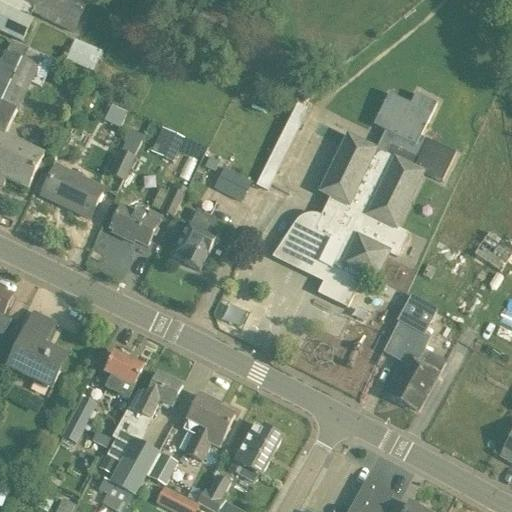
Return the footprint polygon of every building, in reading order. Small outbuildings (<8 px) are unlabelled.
[(11,0),(34,10),(31,15),(75,35),(90,0),(11,0)] [(216,52),(241,0),(200,0),(183,36),(216,52)] [(0,33),(23,44),(34,21),(0,5),(0,33)] [(93,74),(102,53),(74,41),(65,61),(93,74)] [(5,151),(10,142),(4,139),(30,85),(41,89),(54,63),(43,58),(37,70),(6,55),(0,68),(0,186),(3,188),(6,181),(7,181),(16,161),(6,157),(8,153),(5,151)] [(408,235),(397,230),(424,175),(442,184),(456,156),(421,138),(437,106),(416,95),(410,106),(389,95),(374,127),(385,133),(376,151),(348,137),(320,194),(331,199),(321,218),(318,217),(315,216),(312,216),(309,216),(306,217),(303,218),(300,220),(298,222),(296,224),(272,260),(323,285),(318,296),(348,311),(361,284),(357,282),(361,275),(375,283),(389,256),(396,259),(408,235)] [(298,132),(308,111),(297,106),(287,127),(298,132)] [(113,107),(106,120),(120,127),(126,114),(113,107)] [(151,152),(174,162),(185,138),(162,128),(151,152)] [(123,151),(136,156),(145,136),(131,131),(123,151)] [(16,161),(7,181),(28,191),(44,158),(10,142),(5,151),(8,153),(6,157),(16,161)] [(125,183),(136,159),(120,152),(109,176),(125,183)] [(220,164),(210,159),(205,169),(215,174),(220,164)] [(43,198),(90,221),(105,191),(58,168),(53,179),(44,197),(43,198)] [(242,204),(252,184),(224,170),(219,180),(214,190),(242,204)] [(267,193),(276,175),(265,170),(256,188),(267,193)] [(44,197),(53,179),(42,174),(34,192),(44,197)] [(173,220),(185,197),(184,197),(187,191),(175,186),(161,214),(173,220)] [(135,216),(121,209),(111,231),(147,248),(162,219),(150,213),(147,219),(136,214),(135,216)] [(209,256),(224,225),(197,212),(187,233),(186,232),(175,256),(186,261),(183,265),(200,273),(208,256),(209,256)] [(502,273),(511,256),(511,253),(487,238),(475,256),(502,273)] [(10,319),(4,316),(12,298),(0,292),(0,336),(1,337),(10,319)] [(424,337),(438,312),(412,298),(399,323),(424,337)] [(233,306),(226,323),(242,329),(249,313),(233,306)] [(44,348),(54,326),(34,316),(24,338),(23,338),(8,369),(51,390),(67,359),(44,348)] [(418,413),(438,376),(444,365),(406,344),(397,361),(403,364),(386,396),(418,413)] [(128,402),(134,389),(144,370),(114,356),(105,375),(113,379),(106,391),(118,397),(128,402)] [(107,458),(120,464),(113,476),(109,484),(105,481),(99,491),(107,496),(103,505),(115,511),(125,511),(135,496),(136,497),(160,455),(141,445),(146,435),(152,423),(150,421),(159,404),(172,410),(182,389),(159,377),(149,397),(138,392),(113,440),(116,442),(107,458)] [(219,450),(235,418),(219,410),(220,408),(200,398),(188,423),(184,432),(194,438),(185,455),(202,464),(211,446),(219,450)] [(77,446),(97,406),(82,399),(62,439),(77,446)] [(154,422),(165,429),(175,413),(163,406),(154,422)] [(262,432),(255,429),(231,472),(253,484),(257,475),(262,478),(282,440),(263,429),(262,432)] [(107,450),(112,441),(96,432),(91,441),(107,450)] [(511,439),(502,458),(511,464),(511,439)] [(113,476),(120,464),(107,458),(105,457),(99,469),(113,476)] [(162,457),(150,480),(166,488),(174,493),(180,481),(172,477),(178,466),(162,457)] [(221,501),(231,486),(217,477),(207,494),(206,493),(204,496),(198,506),(208,511),(218,511),(224,503),(221,501)] [(382,511),(391,496),(368,484),(352,511),(382,511)] [(167,511),(197,511),(200,508),(164,489),(155,506),(167,511)] [(187,500),(198,506),(204,496),(192,490),(187,500)]
